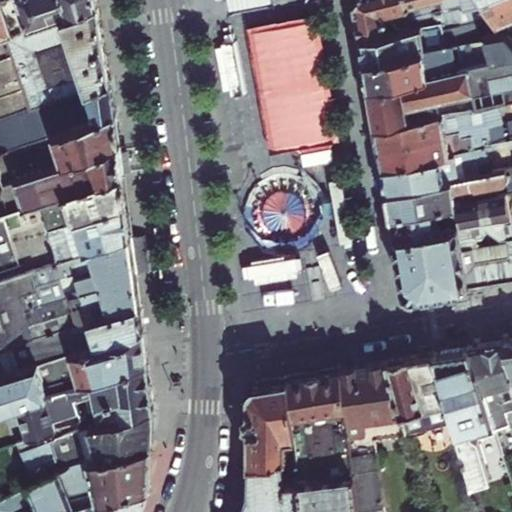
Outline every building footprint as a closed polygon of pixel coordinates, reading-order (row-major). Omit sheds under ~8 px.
[(0,0),(0,36),(98,2),(97,0),(0,0)] [(443,30),(461,25),(494,15),(483,0),(482,0),(410,18),(405,0),(356,0),(354,3),(355,3),(361,39),(442,24),(443,30)] [(405,0),(410,18),(482,0),(405,0)] [(504,31),(505,32),(510,29),(503,17),(511,13),(511,0),(483,0),(494,15),(499,23),(504,31)] [(0,117),(111,79),(102,26),(98,2),(0,36),(0,117)] [(361,39),(365,60),(464,39),(461,25),(443,30),(442,24),(361,39)] [(365,60),(369,84),(511,53),(511,39),(505,32),(504,31),(479,36),(464,39),(365,60)] [(376,123),(409,117),(408,108),(433,103),(432,97),(473,88),(475,104),(498,100),(511,96),(511,53),(369,84),(376,123)] [(111,79),(0,117),(0,148),(115,110),(111,79)] [(376,123),(379,144),(458,129),(459,134),(471,132),(472,138),(477,137),(479,145),(489,142),(506,139),(498,100),(475,104),(409,117),(376,123)] [(0,148),(0,181),(120,143),(115,110),(0,148)] [(383,165),(479,145),(477,137),(472,138),(471,132),(459,134),(458,129),(379,144),(383,165)] [(491,150),(489,142),(479,145),(383,165),(387,190),(459,175),(458,170),(489,163),(486,151),(491,150)] [(0,211),(124,172),(120,143),(0,181),(0,211)] [(387,190),(391,213),(456,201),(453,186),(471,182),(474,186),(503,180),(505,176),(511,175),(511,164),(459,175),(387,190)] [(0,275),(131,231),(124,172),(0,211),(0,275)] [(395,235),(509,212),(506,202),(505,191),(478,197),(456,201),(391,213),(395,235)] [(486,227),(500,238),(505,237),(511,235),(511,229),(509,212),(395,235),(403,285),(417,294),(511,278),(511,271),(509,254),(473,261),(471,248),(475,248),(473,236),(480,234),(486,227)] [(0,347),(11,344),(140,302),(131,231),(0,275),(0,347)] [(471,248),(473,261),(509,254),(506,242),(475,248),(471,248)] [(303,254),(235,260),(236,279),(305,273),(303,254)] [(68,352),(143,328),(140,302),(11,344),(19,368),(68,353),(68,352)] [(0,407),(17,402),(80,383),(80,381),(148,360),(143,328),(68,352),(68,353),(19,368),(0,374),(0,407)] [(511,337),(502,340),(511,369),(511,337)] [(511,369),(502,340),(468,345),(487,404),(495,428),(501,445),(511,442),(505,422),(507,422),(503,408),(511,405),(511,369)] [(468,345),(433,351),(452,411),(454,419),(472,478),(489,473),(476,434),(495,428),(487,404),(468,345)] [(452,411),(433,351),(386,359),(405,432),(405,434),(411,435),(424,431),(427,427),(454,419),(452,411)] [(386,359),(340,366),(352,454),(378,450),(376,438),(405,432),(386,359)] [(79,410),(81,417),(90,406),(151,388),(148,360),(80,381),(80,383),(17,402),(28,438),(35,436),(37,443),(50,439),(47,430),(53,428),(51,419),(79,410)] [(296,447),(297,453),(299,470),(303,511),(386,511),(379,463),(378,450),(352,454),(340,366),(288,375),(295,435),(296,447)] [(295,435),(288,375),(258,380),(247,392),(247,439),(286,439),(286,436),(295,435)] [(79,429),(152,408),(151,388),(90,406),(81,417),(77,421),(79,429)] [(62,435),(50,439),(37,443),(35,436),(28,438),(15,442),(34,480),(71,462),(151,444),(152,408),(79,429),(62,435)] [(79,429),(77,421),(59,426),(62,435),(79,429)] [(286,439),(247,439),(248,462),(297,453),(296,447),(286,448),(286,439)] [(151,444),(71,462),(34,480),(0,497),(0,511),(53,511),(54,511),(150,486),(151,444)] [(297,453),(248,462),(248,489),(239,511),(303,511),(299,470),(297,453)] [(141,511),(149,489),(150,486),(54,511),(53,511),(141,511)]
